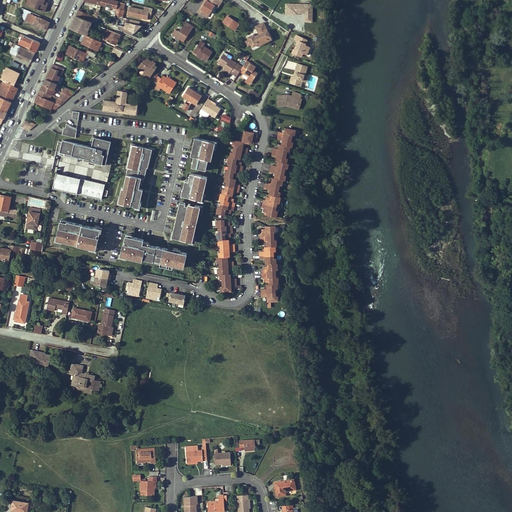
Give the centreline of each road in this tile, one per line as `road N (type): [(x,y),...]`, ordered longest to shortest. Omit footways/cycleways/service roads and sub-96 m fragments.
road 1 (residential): [(61,109),(73,122),(177,143),(161,221),(115,217)]
road 2 (residential): [(256,110),(264,122),(247,217),(249,285),(228,301),(199,292)]
road 3 (secondary): [(11,130),(70,0)]
road 4 (residential): [(148,36),(256,110)]
road 5 (residential): [(115,217),(0,183)]
